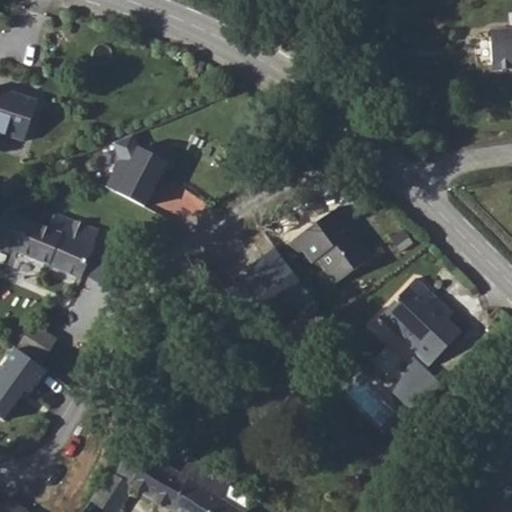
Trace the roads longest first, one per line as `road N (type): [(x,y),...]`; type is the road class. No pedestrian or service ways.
road 1 (residential): [(376,150),(163,280),(131,319),(98,407)]
road 2 (tertiary): [(125,0),(272,65)]
road 3 (tertiary): [(272,65),(376,150)]
road 4 (tertiary): [(417,188),(511,282)]
road 5 (residential): [(98,407),(47,458),(0,469)]
